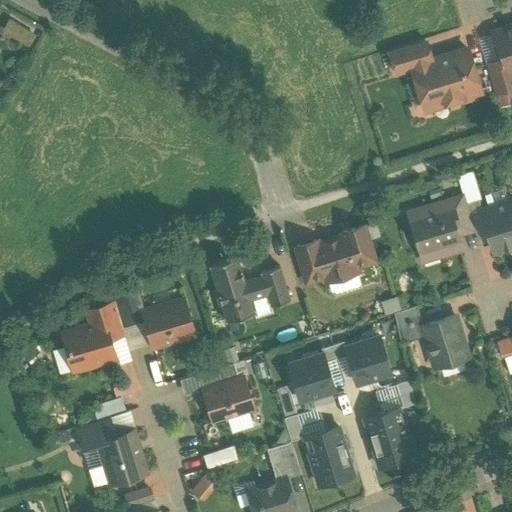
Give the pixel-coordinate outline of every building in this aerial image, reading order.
[(511,15),(476,28),(488,61),(482,63),(497,109),(511,105),(511,15)] [(0,30),(0,34),(26,45),(32,30),(4,20),(0,30)] [(429,37),(381,53),(389,80),(401,76),(415,121),(488,98),(469,38),(433,49),(429,37)] [(462,195),(399,214),(415,269),(479,251),(462,195)] [(511,195),(501,199),(511,232),(511,195)] [(511,253),(511,232),(501,199),(470,209),(487,261),(511,253)] [(318,244),(316,245),(325,275),(327,281),(357,271),(356,266),(374,260),(363,226),(342,232),(344,236),(318,244)] [(316,245),(318,244),(316,240),(296,246),(307,281),(325,275),(316,245)] [(237,257),(209,265),(226,322),(254,313),(250,300),(267,295),(261,275),(244,280),(237,257)] [(267,295),(271,306),(290,300),(279,266),(260,272),(261,275),(267,295)] [(81,322),(52,331),(66,376),(127,357),(107,295),(76,305),(81,322)] [(181,297),(135,310),(148,353),(193,340),(181,297)] [(455,311),(410,324),(424,372),(469,359),(455,311)] [(511,334),(490,342),(501,377),(511,374),(511,375),(511,334)] [(346,348),(359,385),(391,373),(378,336),(346,348)] [(290,363),(300,401),(333,392),(323,354),(290,363)] [(247,373),(190,390),(204,431),(261,412),(247,373)] [(362,416),(376,465),(413,455),(399,406),(362,416)] [(131,426),(89,440),(106,488),(147,475),(131,426)] [(304,437),(318,485),(355,475),(340,426),(304,437)] [(202,466),(233,457),(229,444),(198,453),(202,466)] [(298,511),(287,475),(237,490),(244,511),(298,511)] [(127,511),(157,511),(154,503),(127,511)]
